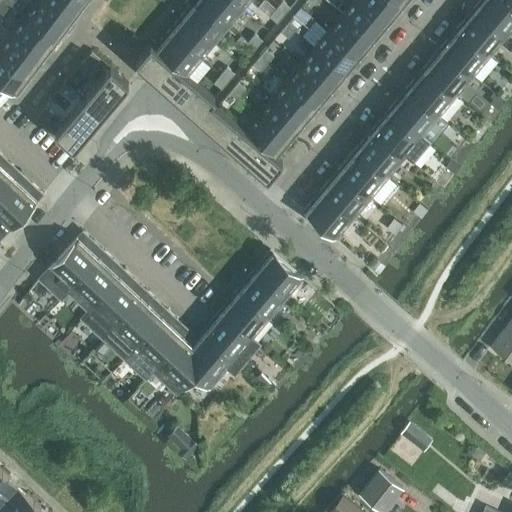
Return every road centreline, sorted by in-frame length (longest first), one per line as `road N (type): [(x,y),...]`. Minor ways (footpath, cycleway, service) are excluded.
road 1 (residential): [(511,427),(269,213)]
road 2 (residential): [(445,0),(269,213)]
road 3 (residential): [(269,213),(157,123),(122,135),(73,197)]
road 4 (residential): [(73,197),(200,315)]
